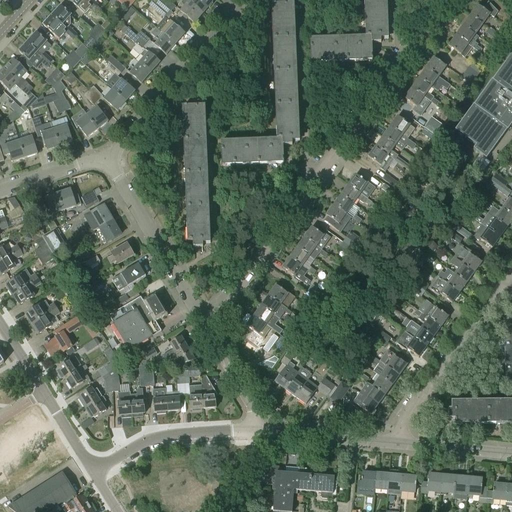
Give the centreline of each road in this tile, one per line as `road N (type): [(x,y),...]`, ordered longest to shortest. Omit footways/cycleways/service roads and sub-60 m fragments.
road 1 (residential): [(205,323),(446,0)]
road 2 (residential): [(384,443),(511,267)]
road 3 (residential): [(105,156),(244,0)]
road 4 (residential): [(205,323),(105,156)]
road 5 (residential): [(96,472),(0,326)]
road 6 (residential): [(96,472),(147,441),(180,432),(251,431)]
road 7 (residential): [(251,431),(384,443)]
road 8 (residential): [(384,443),(511,457)]
